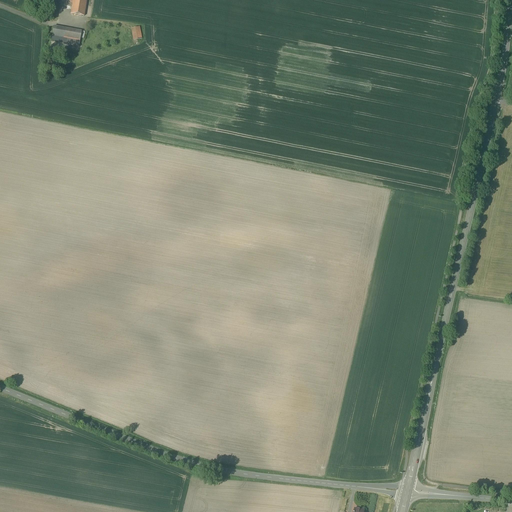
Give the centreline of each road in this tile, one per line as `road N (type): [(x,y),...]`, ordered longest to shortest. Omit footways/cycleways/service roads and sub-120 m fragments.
road 1 (primary): [(406,492),(491,122),(510,0)]
road 2 (tertiary): [(0,388),(190,462),(406,492)]
